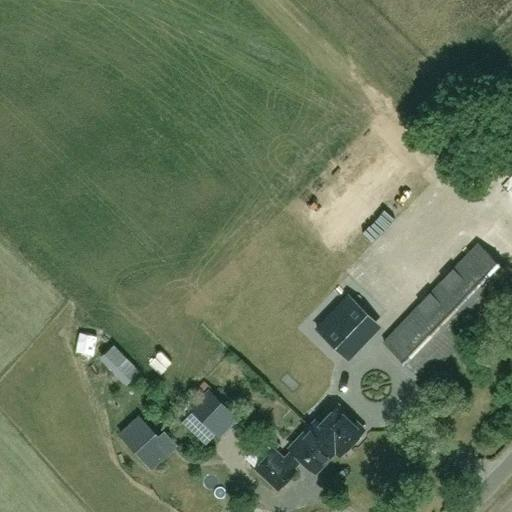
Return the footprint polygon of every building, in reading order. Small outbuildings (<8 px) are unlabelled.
[(384,340),(423,377),(424,379),(511,286),(511,276),(477,243),(384,340)] [(317,328),(345,354),(376,322),(349,295),(317,328)] [(203,419),(219,402),(208,392),(193,409),(203,419)] [(336,451),(339,455),(352,441),(356,441),(361,435),(361,432),(364,429),(338,404),(315,429),(314,430),(336,451)] [(314,430),(315,429),(310,425),(290,447),(293,450),(284,459),(273,448),(256,467),(278,488),(296,469),(291,465),(299,456),(316,472),(336,451),(314,430)] [(141,448),(154,463),(171,448),(158,433),(141,448)]
